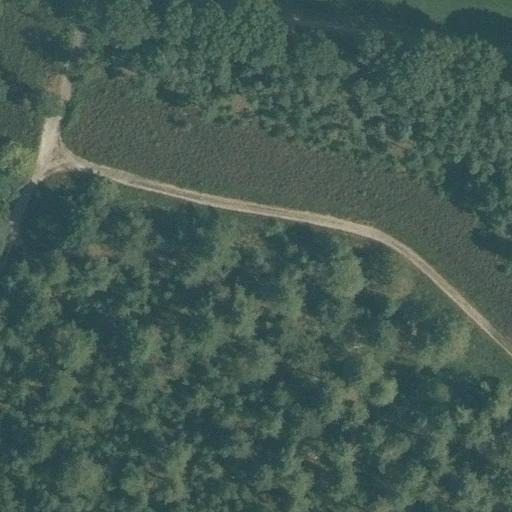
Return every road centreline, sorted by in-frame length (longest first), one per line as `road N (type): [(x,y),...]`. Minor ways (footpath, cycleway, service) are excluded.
road 1 (unknown): [(511,477),(485,398),(448,349),(106,250),(13,234)]
road 2 (track): [(34,149),(371,225),(407,245),(511,344)]
road 3 (unknown): [(101,0),(49,153)]
road 4 (track): [(34,149),(87,0)]
road 5 (track): [(0,273),(34,149)]
